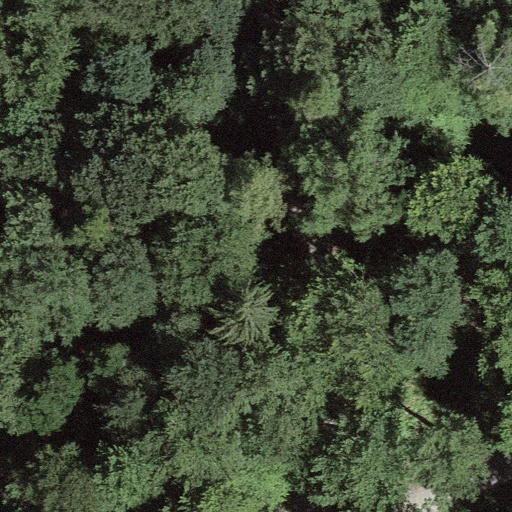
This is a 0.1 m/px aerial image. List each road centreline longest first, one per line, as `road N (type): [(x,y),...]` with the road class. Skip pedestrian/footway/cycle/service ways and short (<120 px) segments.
road 1 (track): [(511,464),(391,511),(42,511),(0,473)]
road 2 (track): [(309,511),(335,387),(319,282),(274,156),(259,74),(259,0)]
